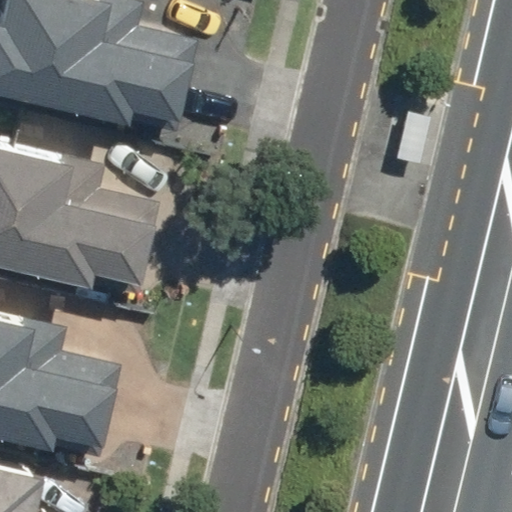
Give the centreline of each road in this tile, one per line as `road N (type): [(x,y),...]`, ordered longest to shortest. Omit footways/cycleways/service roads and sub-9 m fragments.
road 1 (residential): [(245,511),(365,0)]
road 2 (secondary): [(511,204),(442,507)]
